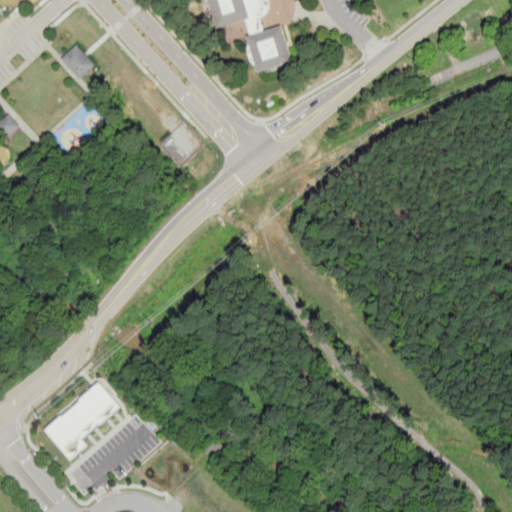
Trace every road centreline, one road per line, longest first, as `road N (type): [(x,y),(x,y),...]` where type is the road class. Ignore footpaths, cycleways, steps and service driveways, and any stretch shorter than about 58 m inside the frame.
road 1 (tertiary): [(0,416),(55,370),(266,147),(456,1)]
road 2 (residential): [(511,77),(331,250)]
road 3 (tertiary): [(98,0),(249,163)]
road 4 (tertiary): [(266,147),(130,0)]
